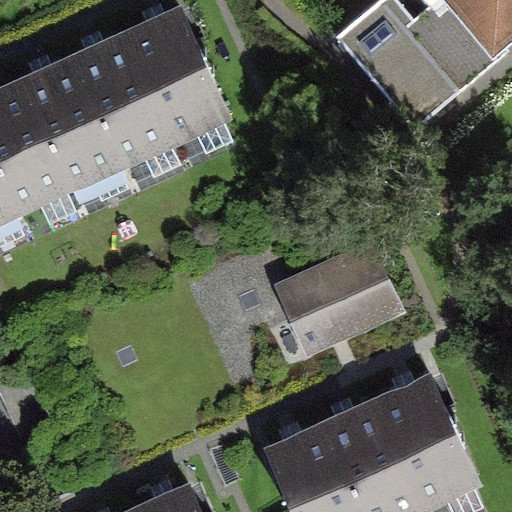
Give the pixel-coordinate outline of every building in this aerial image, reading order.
[(197,0),(181,0),(0,79),(0,218),(246,110),(197,0)] [(511,0),(432,0),(409,19),(457,77),(511,30),(511,0)] [(384,235),(284,280),(317,353),(417,308),(384,235)] [(448,366),(278,440),(310,511),(418,511),(497,477),(448,366)] [(223,511),(206,474),(119,511),(223,511)]
